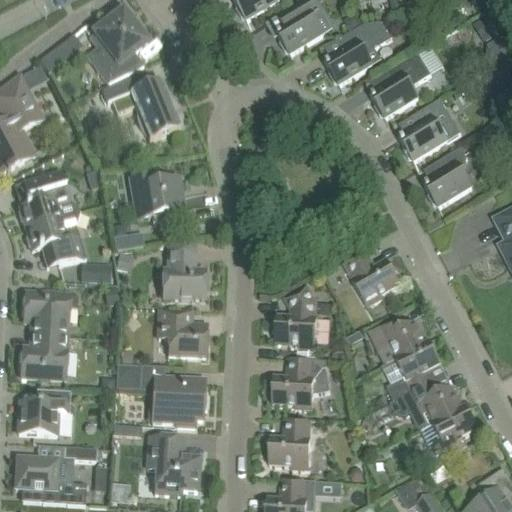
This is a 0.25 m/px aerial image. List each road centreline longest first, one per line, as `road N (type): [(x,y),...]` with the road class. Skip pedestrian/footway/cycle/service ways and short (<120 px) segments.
road 1 (residential): [(511,419),(386,187),(346,131),(298,102),(260,94),(235,101)]
road 2 (residential): [(231,511),(242,272),(220,125),(235,101)]
road 3 (residential): [(235,101),(161,6),(172,0)]
